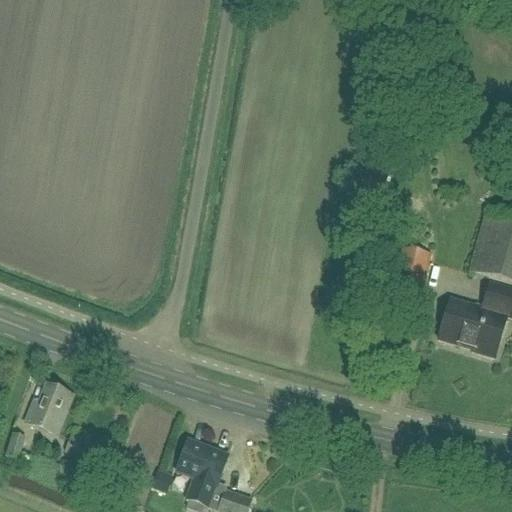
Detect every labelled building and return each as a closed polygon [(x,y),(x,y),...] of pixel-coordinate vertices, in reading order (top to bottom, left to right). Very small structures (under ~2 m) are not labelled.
[(380,211),(384,174),(352,170),(348,207),(380,211)] [(511,289),(511,221),(485,213),(467,276),(511,289)] [(421,299),(429,257),(401,251),(392,294),(421,299)] [(511,323),(511,294),(488,288),(481,313),(449,304),(437,344),(471,354),(470,355),(493,362),(505,322),(511,323)] [(56,440),(72,400),(45,389),(38,407),(34,405),(24,427),(56,440)] [(16,465),(23,442),(10,438),(3,461),(16,465)] [(101,491),(104,483),(113,455),(69,440),(63,457),(81,464),(75,482),(83,484),(101,491)] [(216,492),(227,460),(187,446),(175,477),(193,483),(186,504),(207,511),(214,491),(216,492)] [(171,481),(156,476),(149,494),(163,500),(171,481)] [(247,511),(251,503),(225,494),(218,511),(247,511)]
